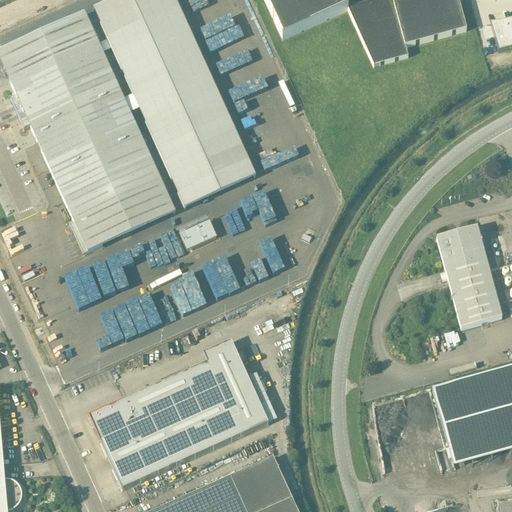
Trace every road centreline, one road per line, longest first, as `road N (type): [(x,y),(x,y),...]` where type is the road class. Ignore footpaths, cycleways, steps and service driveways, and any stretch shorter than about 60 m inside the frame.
road 1 (unclassified): [(357,511),(341,450),(337,365),(360,274),(421,185),(511,120)]
road 2 (unknown): [(511,203),(421,236),(394,275),(378,328),(386,362),(401,372),(511,340)]
road 3 (unclassified): [(98,511),(0,300)]
